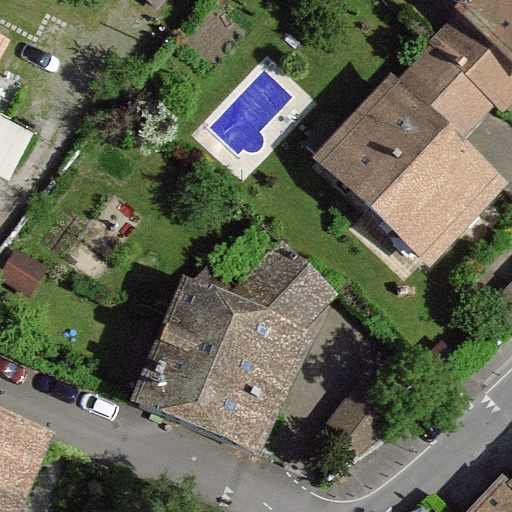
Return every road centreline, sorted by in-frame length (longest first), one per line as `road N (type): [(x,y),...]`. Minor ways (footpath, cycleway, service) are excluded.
road 1 (residential): [(0,390),(285,511)]
road 2 (tertiary): [(378,511),(511,391)]
